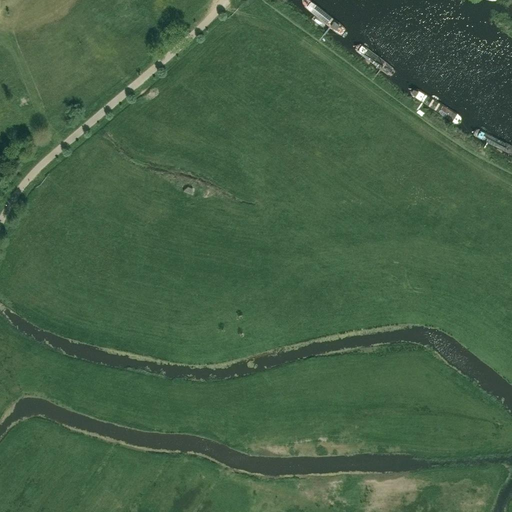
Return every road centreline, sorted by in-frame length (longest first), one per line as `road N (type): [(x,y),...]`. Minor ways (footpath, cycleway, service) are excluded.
road 1 (track): [(511,185),(298,34),(222,5)]
road 2 (unclassified): [(0,224),(39,168),(222,5)]
